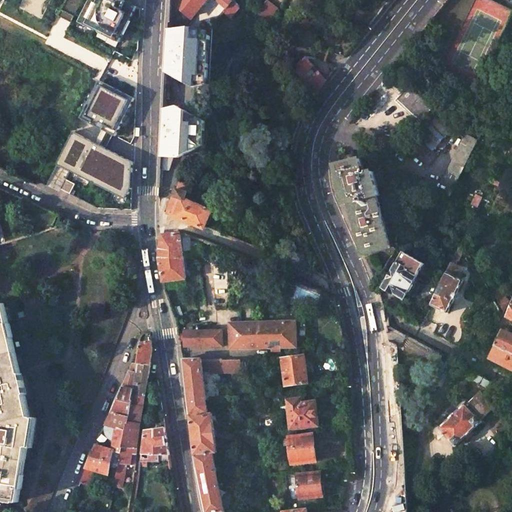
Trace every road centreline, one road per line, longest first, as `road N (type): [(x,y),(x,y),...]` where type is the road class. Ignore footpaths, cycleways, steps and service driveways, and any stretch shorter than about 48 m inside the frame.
road 1 (primary): [(375,511),(382,473),(376,339),(323,191),(320,156),(333,120),(428,0)]
road 2 (primary): [(405,0),(318,110),(302,162),(305,194),(354,341),(365,453),(356,511)]
road 3 (primary): [(147,219),(156,0)]
road 4 (residential): [(129,326),(53,511)]
road 5 (primary): [(192,511),(160,322)]
road 6 (residential): [(147,219),(90,216),(0,175)]
road 7 (residential): [(511,381),(395,320)]
